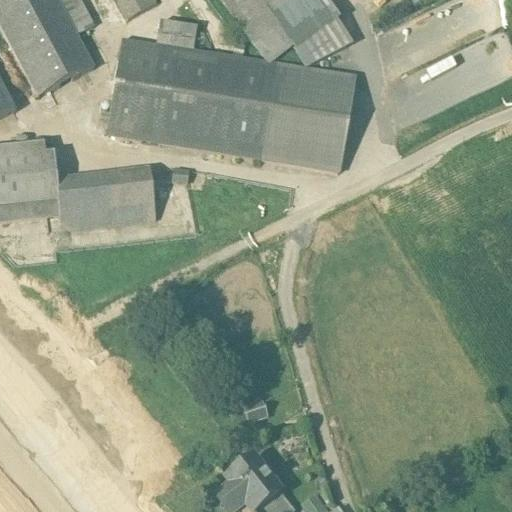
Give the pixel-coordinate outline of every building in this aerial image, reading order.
[(98,73),(60,0),(0,0),(0,27),(41,101),(98,73)] [(114,0),(123,20),(156,4),(154,0),(114,0)] [(327,0),(216,0),(266,68),(276,69),(295,53),(299,58),(345,23),(327,0)] [(497,0),(440,0),(437,1),(436,0),(425,0),(415,4),(419,14),(377,31),(395,76),(509,31),(497,0)] [(358,135),(358,82),(276,69),(266,68),(125,46),(108,142),(346,184),(358,135)] [(412,90),(424,117),(484,92),(472,65),(412,90)] [(0,126),(22,115),(0,76),(0,126)] [(65,241),(160,230),(155,176),(65,183),(60,151),(0,156),(0,230),(64,226),(65,241)] [(251,511),(296,511),(253,455),(229,474),(236,481),(208,500),(217,511),(240,511),(247,507),(251,511)] [(303,511),(326,511),(327,511),(316,495),(299,506),(303,511)]
